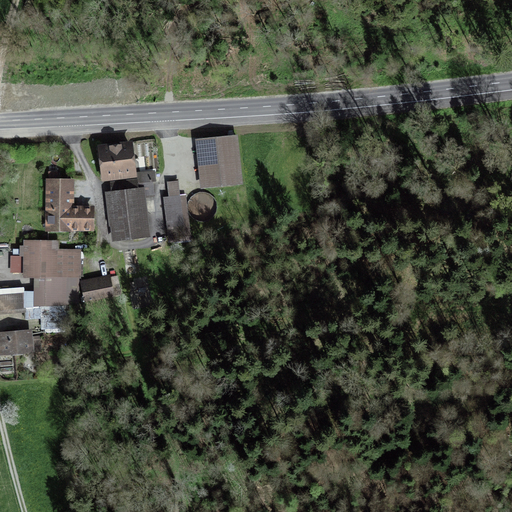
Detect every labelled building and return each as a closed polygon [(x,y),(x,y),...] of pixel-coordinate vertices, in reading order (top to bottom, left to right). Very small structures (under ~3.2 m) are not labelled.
[(203,186),(240,183),(235,137),(198,141),(203,186)] [(100,148),(105,177),(133,172),(127,143),(100,148)] [(78,181),(48,180),(48,223),(41,223),(41,242),(25,242),(25,277),(39,277),(39,304),(69,304),(69,275),(79,275),(79,241),(71,241),(71,227),(90,227),(90,210),(78,210),(78,181)] [(140,182),(113,185),(118,237),(146,234),(140,182)] [(169,197),(165,197),(169,238),(189,236),(184,196),(179,197),(178,186),(168,188),(169,197)] [(188,211),(191,215),(194,219),(199,220),(204,220),(209,219),(212,216),(215,212),(216,208),(216,203),(215,198),(212,195),(207,192),(203,191),(198,192),(194,194),(190,197),(188,202),(187,206),(188,211)] [(110,278),(83,283),(86,298),(113,293),(110,278)] [(21,294),(0,294),(0,310),(22,310),(21,294)] [(29,331),(1,333),(2,352),(30,350),(29,331)]
